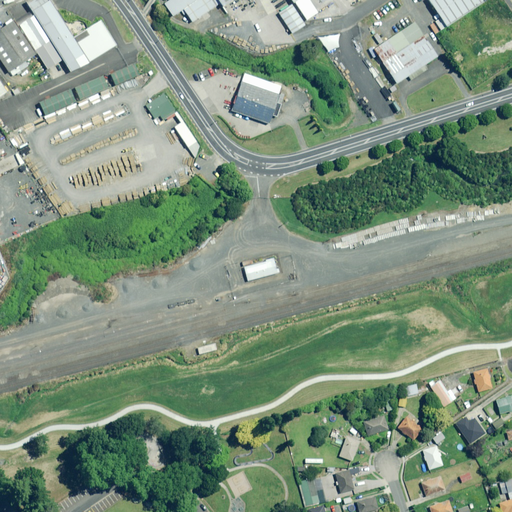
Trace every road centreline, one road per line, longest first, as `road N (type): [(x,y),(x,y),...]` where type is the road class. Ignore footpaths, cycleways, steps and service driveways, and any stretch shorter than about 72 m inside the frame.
road 1 (primary): [(511,95),(300,163),(258,165),(219,142),(124,0)]
road 2 (unknown): [(262,0),(287,35),(334,25),(349,12),(341,0)]
